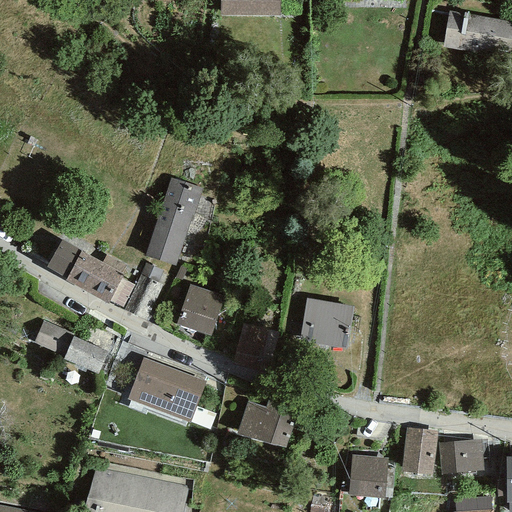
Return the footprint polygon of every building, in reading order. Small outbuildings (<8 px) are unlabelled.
[(220,0),(220,21),(278,21),(278,0),(220,0)] [(511,24),(448,14),(442,52),(511,63),(511,24)] [(194,208),(165,198),(145,261),(174,270),(194,208)] [(61,245),(47,274),(67,286),(66,288),(109,312),(112,306),(123,283),(124,280),(121,278),(126,268),(109,260),(104,269),(61,245)] [(146,265),(141,278),(156,285),(162,272),(146,265)] [(187,270),(181,267),(176,279),(182,282),(187,270)] [(141,278),(125,314),(145,324),(162,288),(156,285),(141,278)] [(133,287),(123,283),(112,306),(122,311),(133,287)] [(224,301),(189,289),(176,330),(210,341),(224,301)] [(352,309),(307,301),(300,343),(345,350),(352,309)] [(62,358),(72,335),(44,323),(34,345),(62,358)] [(277,335),(242,327),(233,368),(267,378),(277,335)] [(74,340),(64,363),(98,377),(108,354),(74,340)] [(144,362),(128,404),(190,427),(206,384),(144,362)] [(286,453),(300,408),(271,398),(266,410),(247,404),(236,437),(286,453)] [(438,433),(406,430),(401,476),(433,480),(438,433)] [(483,475),(480,442),(438,446),(441,479),(483,475)] [(387,460),(353,458),(350,499),(384,502),(387,460)] [(183,511),(189,489),(96,471),(86,511),(183,511)] [(457,511),(492,511),(491,500),(457,502),(457,511)]
